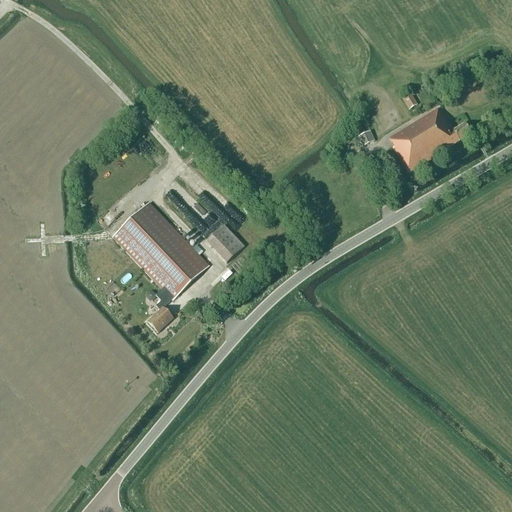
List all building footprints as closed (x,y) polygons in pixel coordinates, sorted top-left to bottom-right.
[(408,111),(417,106),(410,94),(401,99),(408,111)] [(448,149),(471,135),(465,125),(452,133),(438,110),(389,139),(394,148),(392,150),(408,174),(449,150),(448,149)] [(363,148),(374,143),(369,133),(358,138),(363,148)] [(161,218),(149,204),(112,239),(125,252),(161,291),(155,297),(160,303),(155,308),(159,312),(147,324),(157,334),(172,320),(163,309),(171,301),(172,302),(209,267),(161,218)] [(226,265),(244,249),(223,227),(205,243),(226,265)]
